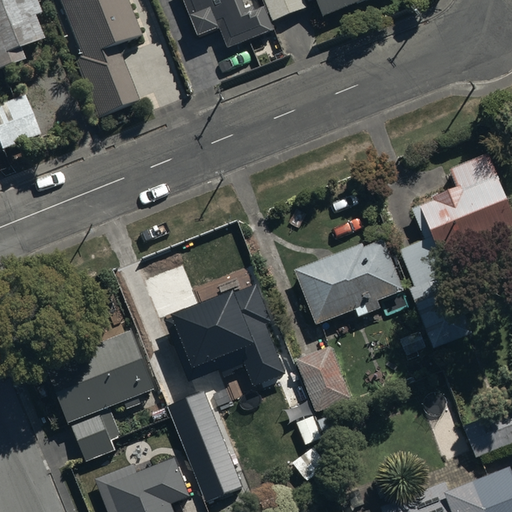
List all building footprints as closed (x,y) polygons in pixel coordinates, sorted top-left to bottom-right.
[(42,21),(33,0),(0,0),(0,80),(29,69),(24,57),(45,48),(36,24),(42,21)] [(53,0),(79,60),(72,62),(100,127),(141,110),(118,55),(144,44),(125,0),(53,0)] [(182,0),(200,48),(223,40),(229,56),(275,39),(266,13),(256,16),(254,11),(247,14),(241,0),(182,0)] [(262,0),(274,29),(310,14),(308,11),(316,7),(324,27),(389,0),(262,0)] [(40,140),(24,98),(0,107),(0,147),(2,154),(40,140)] [(511,209),(488,148),(448,164),(455,181),(432,190),(433,193),(410,202),(424,238),(400,247),(413,282),(408,284),(433,345),(473,329),(440,246),(511,216),(511,209)] [(361,239),(294,264),(315,320),(356,304),(358,312),(383,303),(380,294),(402,286),(384,237),(363,245),(361,239)] [(233,280),(171,304),(174,312),(165,315),(189,375),(230,359),(232,367),(248,361),(256,381),(285,369),(266,319),(271,317),(256,278),(235,286),(233,280)] [(121,432),(109,401),(122,396),(126,406),(142,400),(138,390),(155,384),(133,324),(47,356),(68,417),(70,416),(85,456),(114,445),(110,436),(121,432)] [(330,341),(295,355),(315,408),(351,394),(330,341)] [(171,409),(206,502),(241,489),(206,396),(171,409)] [(511,417),(507,404),(464,422),(476,452),(511,437),(511,417)] [(325,410),(297,420),(305,443),(333,433),(325,410)] [(312,443),(293,458),(307,477),(326,462),(312,443)] [(176,511),(172,499),(189,493),(176,454),(138,468),(135,461),(94,475),(107,511),(176,511)] [(446,477),(381,502),(384,511),(511,511),(511,466),(509,459),(448,482),(446,477)]
